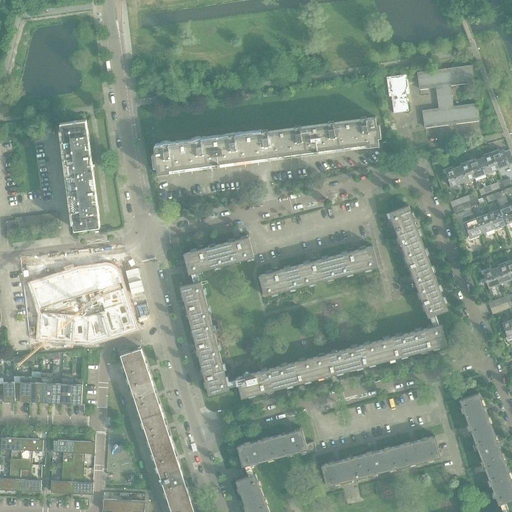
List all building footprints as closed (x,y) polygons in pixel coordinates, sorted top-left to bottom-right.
[(452,107),(449,84),(474,81),(472,66),(418,73),(420,89),(437,86),(440,109),(423,111),(425,127),(479,120),(477,104),(452,107)] [(408,111),(405,87),(408,87),(406,74),(387,77),(390,96),(392,96),(394,112),(408,111)] [(381,137),(379,124),(376,124),(375,116),(374,116),(374,118),(346,121),(350,148),(378,144),(378,145),(379,145),(378,137),(381,137)] [(91,156),(89,138),(86,119),(60,122),(61,129),(59,129),(63,160),(91,156)] [(350,148),(346,121),(313,126),(317,152),(317,153),(319,152),(319,153),(322,153),(322,151),(350,148)] [(317,152),(313,126),(281,130),(285,156),(317,152)] [(285,156),(281,130),(248,134),(252,160),(285,156)] [(252,160),(248,134),(214,139),(218,166),(220,165),(252,160)] [(218,166),(214,139),(186,143),(190,169),(215,165),(215,167),(218,167),(218,166)] [(190,169),(186,143),(155,147),(155,145),(154,145),(155,153),(152,154),(154,167),(157,166),(158,174),(159,174),(159,173),(190,169)] [(509,165),(504,150),(499,151),(499,149),(491,152),(498,169),(509,165)] [(498,169),(491,152),(483,155),(484,157),(480,159),(486,173),(498,169)] [(95,189),(94,176),(91,156),(63,160),(68,193),(95,189)] [(486,173),(480,159),(476,160),(475,158),(468,161),(474,178),(486,173)] [(474,178),(468,161),(460,164),(461,166),(457,167),(463,182),(474,178)] [(463,182),(457,167),(453,169),(452,166),(443,170),(444,173),(446,173),(451,187),(463,182)] [(511,184),(509,178),(502,181),(504,186),(511,184)] [(500,188),(498,182),(490,185),(492,191),(500,188)] [(492,191),(490,185),(483,188),(485,194),(492,191)] [(100,226),(98,210),(95,189),(68,193),(72,223),(74,223),(74,229),(100,226)] [(503,197),(501,191),(493,194),(496,200),(503,197)] [(477,198),(477,197),(475,192),(468,195),(470,201),(477,198)] [(496,200),(493,194),(486,197),(488,202),(496,200)] [(453,207),(470,201),(468,195),(450,202),(453,207)] [(479,204),(478,200),(477,198),(470,201),(472,206),(479,204)] [(455,213),(472,206),(470,201),(453,207),(455,213)] [(422,241),(415,224),(409,205),(389,212),(401,244),(402,244),(404,248),(422,241)] [(511,223),(511,208),(511,205),(499,209),(505,224),(509,223),(509,225),(511,223)] [(505,224),(499,209),(488,213),(494,231),(502,228),(501,226),(505,224)] [(51,226),(50,213),(43,214),(44,227),(51,226)] [(58,225),(57,213),(50,213),(51,226),(58,225)] [(494,231),(488,213),(476,218),(482,233),(486,231),(486,233),(494,231)] [(44,227),(43,214),(36,215),(37,228),(44,227)] [(37,228),(36,215),(29,216),(30,229),(37,228)] [(30,229),(29,216),(22,217),(23,230),(30,229)] [(23,230),(22,217),(15,218),(15,220),(16,231),(23,230)] [(482,233),(476,218),(464,222),(469,236),(468,236),(469,240),(479,236),(478,234),(482,233)] [(17,231),(16,231),(15,220),(6,221),(8,232),(17,231)] [(254,257),(249,236),(240,239),(240,236),(237,237),(237,236),(234,237),(235,240),(222,243),(227,264),(241,260),(254,257)] [(422,241),(404,248),(403,249),(415,282),(417,282),(417,283),(435,276),(422,241)] [(227,264),(222,243),(203,248),(202,246),(199,246),(197,247),(198,250),(184,253),(185,258),(186,257),(188,265),(190,273),(197,271),(227,264)] [(378,266),(373,246),(354,251),(353,251),(353,248),(350,249),(350,248),(347,249),(348,252),(332,256),(337,277),(378,266)] [(337,277),(332,256),(316,260),(315,258),(312,259),(312,258),(310,259),(310,262),(294,266),(299,286),(337,277)] [(186,257),(185,258),(176,260),(178,268),(182,267),(188,265),(186,257)] [(511,278),(506,262),(498,265),(499,267),(495,268),(501,283),(511,278)] [(199,281),(197,271),(190,273),(188,265),(182,267),(186,285),(199,281)] [(111,267),(108,266),(105,266),(101,267),(78,270),(33,284),(42,313),(40,337),(92,341),(134,327),(117,274),(116,272),(115,270),(113,268),(111,267)] [(299,286),(294,266),(278,270),(277,268),(274,268),(272,269),(273,272),(259,275),(264,296),(299,286)] [(501,283),(495,268),(491,270),(490,267),(481,271),(482,274),(484,274),(489,288),(501,283)] [(448,310),(443,296),(435,276),(417,283),(418,285),(416,285),(428,317),(430,317),(433,326),(439,325),(435,315),(448,310)] [(209,313),(206,301),(200,281),(199,281),(186,285),(181,286),(186,306),(183,306),(184,309),(183,309),(184,312),(187,311),(191,327),(212,322),(209,313)] [(490,308),(508,302),(505,296),(488,303),(490,308)] [(510,307),(508,302),(490,308),(493,314),(510,307)] [(511,319),(502,323),(507,337),(506,337),(507,341),(511,338),(511,319)] [(221,357),(216,338),(212,322),(191,327),(195,343),(193,344),(194,347),(193,347),(194,350),(197,349),(200,363),(221,357)] [(447,345),(441,324),(439,325),(433,326),(409,333),(414,353),(427,350),(428,352),(431,351),(431,352),(433,351),(434,351),(433,348),(447,345)] [(414,353),(409,333),(377,341),(382,361),(395,358),(396,360),(399,360),(401,359),(401,356),(414,353)] [(382,361),(377,341),(344,349),(350,370),(363,366),(364,369),(367,368),(369,368),(369,365),(382,361)] [(153,383),(147,367),(141,348),(134,350),(134,347),(120,352),(121,354),(121,355),(132,389),(153,383)] [(350,370),(344,349),(312,358),(317,378),(331,375),(331,377),(334,376),(334,377),(337,376),(336,373),(350,370)] [(227,381),(224,370),(221,357),(200,363),(204,375),(201,376),(202,379),(201,379),(202,382),(205,381),(209,395),(229,389),(228,387),(227,381)] [(317,378),(312,358),(277,367),(283,387),(299,383),(299,386),(302,385),(305,384),(304,381),(317,378)] [(283,387),(277,367),(236,377),(237,379),(227,381),(228,387),(236,385),(237,385),(238,385),(241,398),(261,393),(262,395),(265,394),(265,395),(267,394),(266,391),(283,387)] [(40,402),(42,372),(41,372),(41,377),(31,377),(30,400),(35,401),(35,402),(40,402)] [(50,401),(52,373),(42,372),(40,402),(46,402),(46,401),(50,401)] [(61,403),(62,373),(62,378),(52,378),(52,373),(50,401),(55,401),(55,403),(61,403)] [(71,402),(72,374),(62,373),(61,403),(66,403),(66,402),(71,402)] [(81,404),(83,379),(72,379),(73,374),(72,374),(71,402),(76,402),(75,404),(81,404)] [(30,400),(31,377),(21,377),(20,383),(15,383),(15,382),(14,382),(15,401),(26,401),(26,400),(30,400)] [(15,401),(14,382),(4,382),(4,384),(0,384),(0,401),(10,401),(10,400),(14,400),(14,401),(15,401)] [(161,408),(156,393),(153,383),(132,389),(140,415),(161,408)] [(492,429),(486,411),(479,392),(459,400),(471,432),(473,431),(474,435),(492,429)] [(172,441),(166,425),(161,408),(140,415),(151,448),(172,441)] [(306,444),(302,429),(275,436),(281,456),(307,449),(306,444)] [(506,465),(499,447),(492,429),(474,435),(473,436),(485,468),(486,467),(488,472),(506,465)] [(281,456),(275,436),(237,446),(242,465),(242,466),(250,464),(281,456)] [(441,456),(435,436),(397,445),(403,466),(441,456)] [(21,464),(22,438),(6,437),(6,438),(1,438),(1,449),(11,449),(10,464),(21,464)] [(32,465),(33,450),(43,451),(43,440),(39,440),(39,439),(22,438),(21,464),(32,465)] [(73,467),(74,441),(58,440),(58,441),(53,441),(53,451),(63,452),(62,466),(73,467)] [(84,467),(85,453),(95,453),(95,443),(91,443),(91,442),(74,441),(73,467),(84,467)] [(180,468),(177,456),(172,441),(151,448),(160,474),(180,468)] [(316,450),(314,441),(306,444),(307,449),(308,449),(309,452),(316,450)] [(403,466),(397,445),(360,455),(365,476),(403,466)] [(365,476),(360,455),(321,465),(327,485),(365,476)] [(20,490),(21,464),(10,464),(9,478),(0,477),(0,488),(3,489),(3,490),(20,490)] [(31,479),(32,465),(21,464),(20,490),(36,491),(36,490),(41,490),(41,480),(31,479)] [(253,474),(250,464),(242,466),(242,465),(241,470),(240,471),(242,478),(253,474)] [(511,499),(511,480),(506,465),(488,472),(487,473),(498,504),(500,504),(502,511),(509,511),(506,502),(511,499)] [(72,493),(73,467),(62,466),(62,481),(51,480),(51,491),(55,491),(55,492),(72,493)] [(83,482),(84,467),(73,467),(72,493),(89,494),(89,493),(93,493),(93,483),(83,482)] [(189,493),(183,476),(180,468),(160,474),(168,500),(189,493)] [(259,511),(269,508),(262,491),(255,473),(253,474),(242,478),(236,480),(247,511),(259,511)] [(194,511),(193,507),(189,493),(168,500),(172,511),(194,511)] [(123,511),(124,500),(104,499),(104,503),(103,503),(102,510),(112,511),(123,511)] [(141,511),(144,511),(145,506),(144,505),(144,501),(124,500),(123,511),(134,511),(141,511)]
